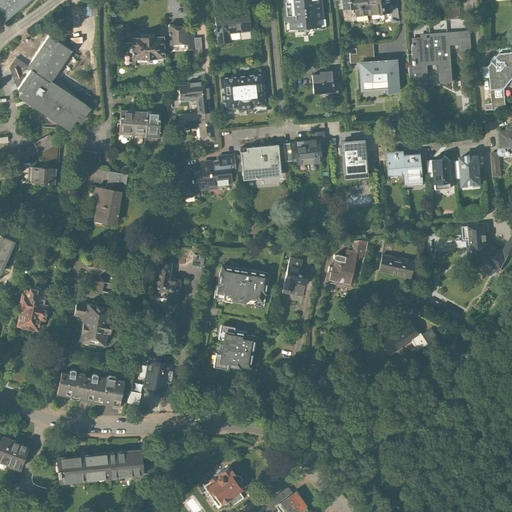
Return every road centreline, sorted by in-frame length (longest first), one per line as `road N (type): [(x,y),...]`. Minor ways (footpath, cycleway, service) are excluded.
road 1 (residential): [(43,415),(82,424),(256,423),(290,437),(352,511)]
road 2 (residential): [(73,260),(43,415)]
